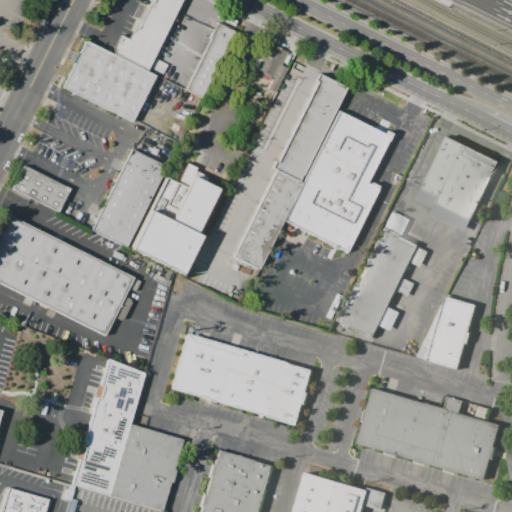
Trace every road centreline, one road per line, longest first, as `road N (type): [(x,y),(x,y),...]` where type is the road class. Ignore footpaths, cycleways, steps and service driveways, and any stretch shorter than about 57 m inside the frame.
road 1 (secondary): [(241,0),(474,115)]
road 2 (secondary): [(511,108),(296,0)]
road 3 (tertiary): [(67,0),(0,140)]
